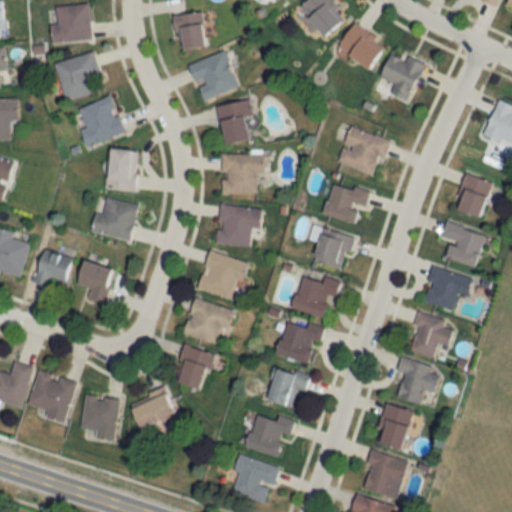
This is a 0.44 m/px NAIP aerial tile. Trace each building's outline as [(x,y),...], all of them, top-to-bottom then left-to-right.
[(324,35),(345,14),(331,0),(305,0),(298,7),(324,35)] [(511,0),(506,0),(503,7),(511,10),(511,0)] [(90,38),(87,2),(56,4),(57,23),(50,23),(51,40),(90,38)] [(172,14),(177,49),(206,44),(200,10),(172,14)] [(368,67),(384,44),(353,21),(336,45),(368,67)] [(238,86),(224,49),(188,63),(202,99),(238,86)] [(90,78),(99,75),(93,51),(55,61),(64,100),(94,93),(90,78)] [(424,64),(407,56),(405,59),(390,51),(378,76),(388,81),(384,89),(407,100),(424,64)] [(124,132),(110,95),(78,107),(86,127),(80,129),(86,146),(124,132)] [(10,120),(16,120),(16,98),(0,98),(0,139),(10,139),(10,120)] [(256,137),(248,98),(216,105),(224,143),(256,137)] [(483,133),(511,145),(511,105),(497,99),(483,133)] [(387,138),(348,126),(337,162),(375,174),(387,138)] [(137,150),(109,148),(106,189),(134,191),(137,150)] [(262,153),(221,154),(221,193),(255,193),(255,173),(263,172),(262,153)] [(0,198),(2,199),(12,159),(0,155),(0,198)] [(479,216),(491,182),(464,173),(453,208),(479,216)] [(323,214),(353,223),(359,205),(364,206),(368,191),(333,181),(323,214)] [(91,232),(130,239),(136,204),(105,198),(102,214),(95,213),(91,232)] [(262,208),(219,204),(216,243),(249,246),(251,227),(260,228),(262,208)] [(450,239),(445,258),(475,266),(484,232),(445,222),(441,237),(450,239)] [(352,235),(319,226),(309,260),(342,269),(352,235)] [(29,242),(12,237),(14,231),(0,227),(0,270),(20,276),(29,242)] [(65,282),(72,258),(42,249),(32,281),(47,286),(50,277),(65,282)] [(197,288),(236,298),(246,261),(207,251),(197,288)] [(89,288),(86,300),(102,304),(112,268),(82,260),(75,284),(89,288)] [(421,300),(452,310),(457,292),(466,295),(471,278),(432,266),(421,300)] [(327,319),(338,282),(302,271),(291,308),(327,319)] [(222,343),(230,307),(192,298),(184,334),(222,343)] [(451,328),(445,327),(447,319),(417,312),(408,350),(433,356),(436,343),(447,345),(451,328)] [(310,363),(320,327),(286,317),(275,353),(310,363)] [(172,379),(202,389),(214,354),(184,344),(172,379)] [(432,366),(401,356),(396,370),(404,373),(397,395),(419,403),(424,388),(432,391),(438,375),(430,373),(432,366)] [(0,400),(21,406),(31,365),(14,361),(10,375),(0,371),(0,400)] [(305,390),(309,373),(273,366),(266,400),(292,405),(296,388),(305,390)] [(45,417),(64,422),(75,380),(37,370),(28,405),(47,410),(45,417)] [(140,429),(176,415),(165,386),(148,392),(150,399),(131,406),(140,429)] [(81,435),(114,439),(119,398),(85,394),(81,435)] [(375,441),(402,448),(413,411),(386,403),(375,441)] [(291,420),(257,410),(246,446),(281,456),(291,420)] [(397,498),(408,460),(372,450),(362,488),(397,498)] [(277,465),(240,454),(229,492),(266,503),(277,465)] [(393,511),(395,505),(356,494),(351,510),(356,511),(393,511)]
